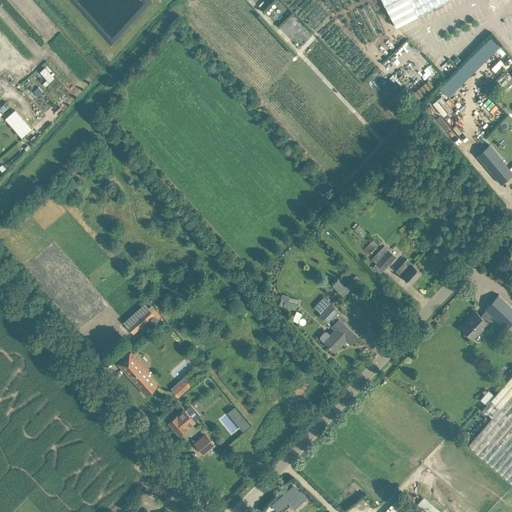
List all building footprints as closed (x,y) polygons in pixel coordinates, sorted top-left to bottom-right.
[(382,0),(396,27),(447,0),(382,0)] [(37,96),(43,91),(38,86),(33,91),(37,96)] [(489,144),(476,155),(500,183),(511,173),(511,171),(509,168),(497,154),(489,144)] [(372,258),(376,262),(372,266),(380,273),(384,269),(383,269),(396,256),(384,245),(372,258)] [(425,266),(431,259),(418,247),(400,266),(413,278),(420,271),(420,272),(426,266),(425,266)] [(486,310),(492,315),(506,329),(511,322),(511,306),(498,294),(484,308),(486,310)] [(347,318),(330,303),(323,296),(314,306),(321,312),(319,314),(335,329),(331,334),(327,331),(324,331),(320,335),(320,338),(328,346),(329,347),(330,347),(334,351),(343,341),(342,341),(345,338),(350,343),(357,336),(343,323),(347,318)] [(148,308),(135,320),(139,325),(152,313),(148,308)] [(467,320),(461,327),(473,338),(487,322),(486,321),(492,315),(486,310),(480,316),(475,310),(466,320),(467,320)] [(154,316),(147,322),(153,329),(160,323),(154,316)] [(132,323),(127,327),(131,332),(136,327),(132,323)] [(149,372),(131,352),(118,363),(146,394),(156,384),(147,374),(149,372)] [(511,374),(482,409),(492,417),(468,444),(511,482),(511,374)] [(182,385),(172,393),(177,398),(186,390),(182,385)] [(190,403),(184,408),(168,422),(179,434),(194,421),(201,415),(190,403)] [(242,431),(250,425),(242,416),(235,422),(242,431)] [(205,433),(195,442),(203,452),(214,444),(205,433)] [(291,486),(271,504),(277,511),(288,501),(294,508),(306,497),(300,490),(297,492),(291,486)]
